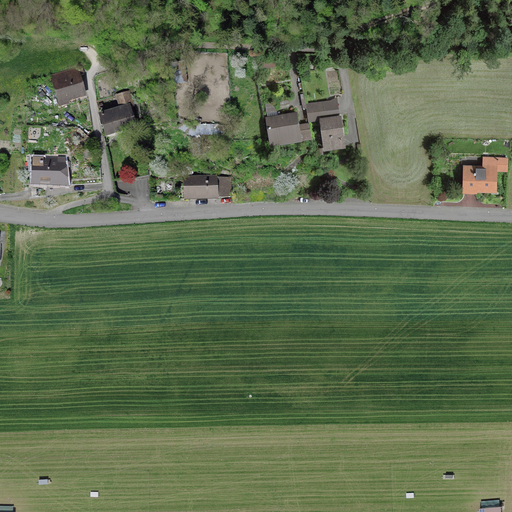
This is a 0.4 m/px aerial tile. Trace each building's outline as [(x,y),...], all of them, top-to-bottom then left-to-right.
[(59,104),(58,102),(83,95),(77,75),(82,73),(80,67),(71,70),(71,69),(49,76),(57,105),(59,104)] [(111,113),(105,115),(99,116),(105,137),(134,128),(128,108),(132,107),(128,95),(117,98),(120,110),(115,112),(111,113)] [(273,102),(264,104),(265,112),(274,110),(273,102)] [(328,145),(328,147),(344,145),(343,137),(341,126),(340,126),(339,115),(320,117),(319,110),(318,103),(305,105),(308,120),(319,118),(323,146),(328,145)] [(282,137),(299,134),(298,125),(295,113),(276,116),(266,118),(270,142),(282,140),(282,137)] [(310,137),(308,123),(300,125),(302,138),(310,137)] [(217,136),(201,136),(202,147),(217,146),(217,136)] [(494,189),(495,169),(505,169),(505,158),(494,158),(482,157),(482,167),(464,166),(463,188),(475,188),(494,189)] [(44,186),(44,183),(65,184),(66,184),(63,159),(31,158),(31,186),(44,186)] [(189,199),(229,197),(229,191),(228,178),(184,179),(185,199),(189,199)]
